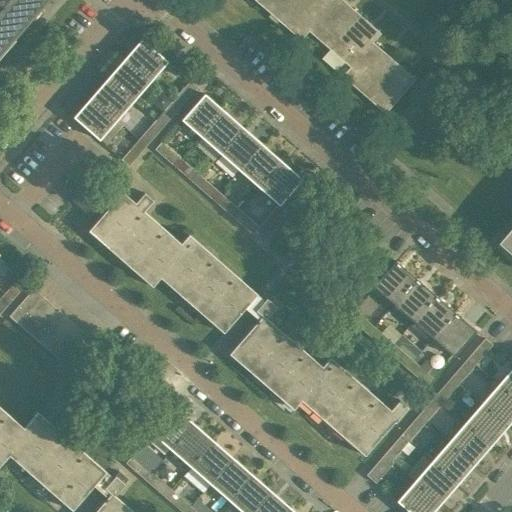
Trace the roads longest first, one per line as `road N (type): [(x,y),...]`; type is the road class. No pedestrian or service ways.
road 1 (residential): [(511,313),(155,0)]
road 2 (residential): [(350,511),(0,204)]
road 3 (residential): [(0,145),(126,0)]
